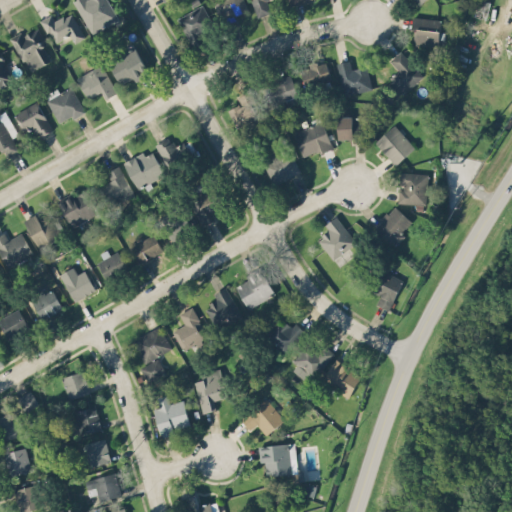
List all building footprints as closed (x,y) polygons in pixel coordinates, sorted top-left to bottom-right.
[(118,19),(108,0),(73,0),(89,33),(118,19)] [(212,0),(223,22),(248,9),(243,0),(212,0)] [(250,0),(254,15),(270,11),(268,0),(250,0)] [(488,0),(473,0),(473,16),(488,16),(488,0)] [(177,17),(192,46),(210,37),(205,28),(212,24),(202,4),(177,17)] [(44,19),(48,41),(72,36),(73,39),(80,37),(75,12),(44,19)] [(410,43),(442,44),(443,17),(411,16),(410,43)] [(9,38),(29,70),(53,56),(34,23),(9,38)] [(108,60),(122,86),(148,71),(134,46),(108,60)] [(386,78),(404,92),(421,70),(398,51),(388,63),(395,68),(386,78)] [(0,85),(13,77),(0,57),(0,85)] [(299,67),(306,89),(332,81),(325,59),(299,67)] [(366,65),(356,67),(354,59),(336,62),(343,94),(371,88),(366,65)] [(77,75),(87,96),(96,92),(100,99),(115,92),(102,63),(77,75)] [(299,92),(288,72),(271,81),(282,102),(299,92)] [(83,110),(67,81),(44,94),(60,123),(83,110)] [(237,96),(240,103),(228,107),(236,128),(260,118),(250,91),(237,96)] [(50,130),(38,101),(14,110),(23,132),(35,127),(38,135),(50,130)] [(363,115),(337,115),(337,140),(363,140),(363,115)] [(291,128),(303,158),(333,146),(320,116),(291,128)] [(0,148),(4,147),(7,154),(16,150),(11,138),(17,136),(9,117),(0,120),(0,148)] [(414,147),(394,123),(375,139),(394,163),(414,147)] [(156,143),(167,166),(191,155),(182,138),(175,141),(172,135),(156,143)] [(123,160),(137,187),(164,174),(150,147),(123,160)] [(290,151),(281,155),(279,151),(262,159),(273,183),(300,171),(290,151)] [(111,180),(100,185),(111,206),(134,194),(119,165),(106,171),(111,180)] [(429,174),(400,170),(396,201),(425,205),(429,174)] [(223,205),(204,183),(185,200),(205,222),(223,205)] [(57,201),(71,226),(98,211),(84,186),(57,201)] [(373,225),(391,243),(413,222),(395,204),(373,225)] [(159,218),(174,241),(193,228),(178,205),(159,218)] [(40,222),(35,213),(23,219),(39,248),(60,236),(50,216),(40,222)] [(355,241),(336,215),(321,227),(326,234),(319,240),(332,258),(355,241)] [(11,237),(9,230),(0,233),(0,253),(4,264),(31,253),(23,232),(11,237)] [(163,247),(153,232),(130,246),(139,262),(163,247)] [(95,258),(107,279),(128,267),(115,246),(95,258)] [(95,288),(84,269),(63,280),(74,299),(95,288)] [(235,284),(248,307),(274,292),(261,269),(235,284)] [(388,307),(402,278),(383,269),(373,290),(379,293),(375,301),(388,307)] [(30,295),(40,318),(62,308),(51,286),(30,295)] [(208,294),(213,303),(205,307),(216,327),(240,314),(226,286),(208,294)] [(200,341),(198,339),(207,334),(192,306),(175,315),(181,325),(172,330),(183,350),(200,341)] [(0,324),(8,338),(29,327),(18,307),(0,317),(0,324)] [(282,326),(275,320),(262,336),(284,353),(302,330),(288,319),(282,326)] [(132,339),(145,361),(139,365),(148,381),(165,371),(155,355),(171,345),(159,324),(132,339)] [(314,346),(302,341),(293,365),(320,375),(330,348),(315,343),(314,346)] [(361,374),(337,357),(320,382),(344,399),(361,374)] [(68,397),(89,390),(82,369),(61,376),(68,397)] [(193,380),(202,411),(219,406),(216,397),(227,394),(220,372),(193,380)] [(38,401),(30,388),(17,396),(25,409),(38,401)] [(259,423),(266,432),(283,417),(265,397),(241,418),(251,430),(259,423)] [(160,434),(189,428),(183,399),(154,405),(160,434)] [(101,426),(94,404),(73,411),(80,433),(101,426)] [(0,414),(0,433),(2,439),(21,432),(13,410),(0,414)] [(111,459),(103,436),(81,443),(88,466),(111,459)] [(293,441),(258,445),(262,475),(290,471),(289,462),(296,461),(293,441)] [(3,451),(9,474),(30,469),(24,446),(3,451)] [(120,493),(112,471),(84,480),(88,492),(96,490),(99,500),(120,493)] [(13,489),(21,511),(40,505),(32,483),(13,489)] [(198,503),(195,493),(182,497),(186,511),(216,511),(212,499),(198,503)]
